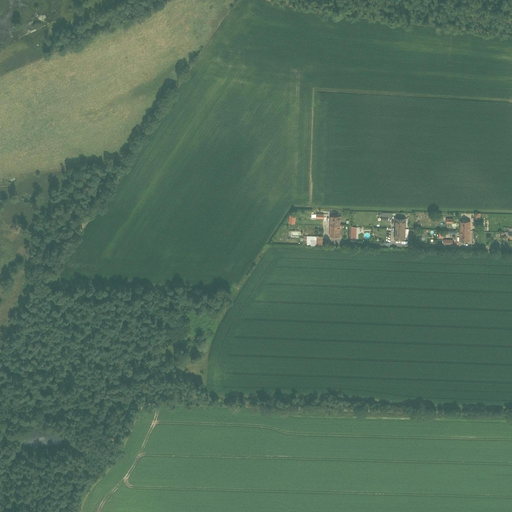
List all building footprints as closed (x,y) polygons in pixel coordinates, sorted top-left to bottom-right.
[(324,210),(314,210),(313,221),(324,221),(324,210)] [(330,215),(330,225),(341,225),(341,215),(330,215)] [(395,218),(395,228),(406,228),(406,218),(395,218)] [(460,220),(460,230),(471,230),(471,220),(460,220)] [(330,225),(330,236),(341,236),(341,227),(343,227),(343,225),(341,225),(330,225)] [(395,228),(395,238),(406,239),(406,228),(395,228)] [(460,230),(460,240),(471,241),(471,230),(460,230)] [(320,243),(321,234),(305,233),(304,243),(320,243)] [(117,384),(122,387),(127,380),(121,377),(117,384)]
